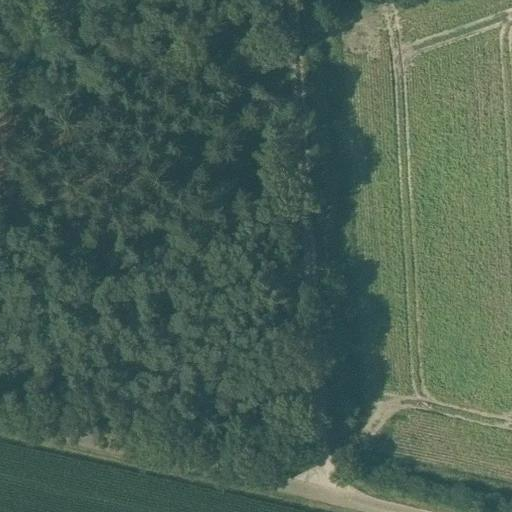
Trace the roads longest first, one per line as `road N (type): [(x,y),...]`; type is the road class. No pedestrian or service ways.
road 1 (track): [(335,490),(298,0)]
road 2 (unclassified): [(427,511),(0,409)]
